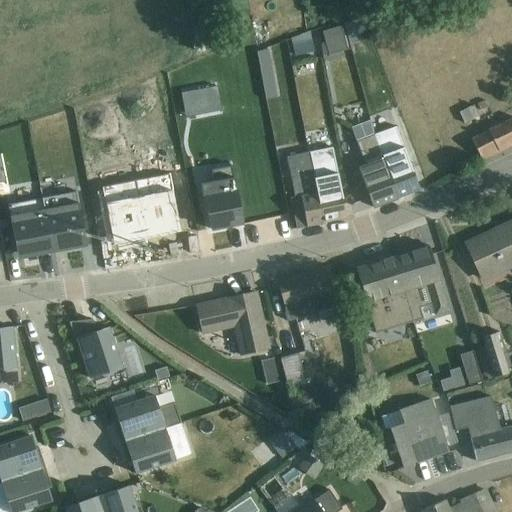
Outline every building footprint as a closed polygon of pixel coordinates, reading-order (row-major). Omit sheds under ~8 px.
[(353,19),(342,22),(348,42),(358,39),(353,19)] [(322,31),(328,54),(348,48),(341,26),(322,31)] [(213,51),(214,30),(194,29),(193,50),(213,51)] [(291,35),(291,55),(310,55),(310,35),(291,35)] [(267,48),(257,52),(266,99),(277,97),(267,48)] [(383,88),(376,66),(361,71),(363,80),(373,77),(377,90),(383,88)] [(261,85),(259,76),(223,83),(224,86),(222,86),(227,108),(251,102),(248,88),(261,85)] [(215,105),(202,104),(199,126),(214,127),(214,119),(223,120),(224,111),(215,110),(215,105)] [(473,106),(460,113),(464,123),(477,116),(473,106)] [(511,118),(471,139),(482,160),(511,144),(511,118)] [(373,208),(398,199),(382,149),(372,119),(350,127),(365,165),(358,168),(373,208)] [(268,121),(238,127),(241,139),(246,137),(248,144),(261,141),(260,133),(263,133),(264,134),(270,132),(268,121)] [(234,141),(230,126),(210,131),(213,144),(208,146),(213,166),(231,162),(227,143),(234,141)] [(397,149),(396,145),(382,149),(398,199),(420,190),(404,147),(397,149)] [(323,223),(319,204),(308,154),(288,158),(296,198),(290,199),(297,229),(323,223)] [(243,165),(249,196),(266,193),(260,162),(243,165)] [(345,198),(319,204),(323,223),(349,218),(345,198)] [(16,256),(86,243),(78,199),(8,212),(16,256)] [(234,199),(220,203),(228,242),(241,239),(270,234),(263,206),(253,207),(252,201),(242,203),(242,202),(235,204),(234,199)] [(497,233),(468,246),(484,281),(511,268),(511,222),(502,227),(506,235),(500,237),(497,233)] [(183,249),(200,248),(199,234),(183,235),(183,249)] [(394,257),(414,321),(422,319),(419,308),(431,304),(435,316),(449,312),(429,247),(408,253),(409,254),(395,258),(394,257)] [(376,333),(414,321),(394,257),(379,262),(379,263),(372,265),(371,264),(356,269),(376,333)] [(329,267),(277,282),(288,320),(339,306),(332,281),(335,280),(334,277),(332,278),(329,267)] [(197,309),(196,306),(195,307),(202,334),(235,326),(241,356),(269,350),(256,293),(229,299),(229,301),(197,309)] [(122,368),(109,327),(97,332),(93,320),(69,323),(82,362),(84,362),(90,379),(122,368)] [(0,371),(17,370),(12,327),(0,328),(0,371)] [(511,372),(511,371),(500,332),(482,338),(484,345),(476,348),(485,378),(487,377),(488,379),(511,372)] [(482,382),(473,352),(460,356),(469,386),(482,382)] [(298,355),(280,359),(289,389),(306,384),(298,355)] [(459,365),(449,368),(452,378),(439,382),(442,392),(465,385),(459,365)] [(282,393),(277,377),(265,381),(271,396),(282,393)] [(313,387),(296,394),(305,414),(321,407),(313,387)] [(121,443),(181,423),(175,403),(160,408),(155,396),(114,409),(118,421),(115,423),(121,443)] [(511,426),(500,430),(490,396),(449,406),(455,430),(467,427),(476,462),(511,452),(511,426)] [(403,424),(390,429),(403,466),(416,462),(417,464),(449,453),(430,399),(399,411),(403,424)] [(42,400),(31,404),(35,418),(47,414),(42,400)] [(135,474),(191,455),(181,423),(121,443),(128,463),(131,462),(135,474)] [(297,448),(284,432),(270,442),(282,459),(297,448)] [(45,468),(39,448),(35,449),(31,436),(0,446),(0,479),(1,482),(45,468)] [(322,465),(307,455),(299,468),(314,478),(322,465)] [(48,489),(52,488),(45,468),(1,482),(1,483),(10,511),(19,511),(52,501),(48,489)] [(137,511),(129,486),(117,490),(116,487),(96,493),(101,511),(137,511)] [(297,511),(337,511),(342,509),(330,491),(297,511)] [(101,511),(96,493),(76,500),(77,503),(65,507),(66,511),(101,511)] [(481,511),(474,494),(460,500),(461,503),(449,509),(445,500),(420,511),(481,511)]
